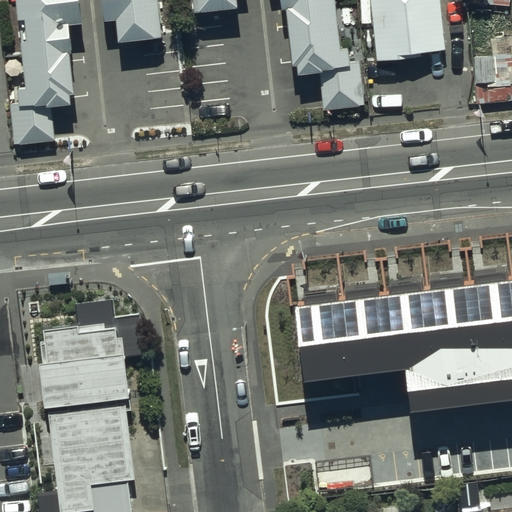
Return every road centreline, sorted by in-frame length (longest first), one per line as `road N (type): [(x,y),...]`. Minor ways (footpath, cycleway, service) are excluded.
road 1 (secondary): [(511,166),(193,202)]
road 2 (residential): [(231,511),(193,202)]
road 3 (secondary): [(193,202),(0,223)]
